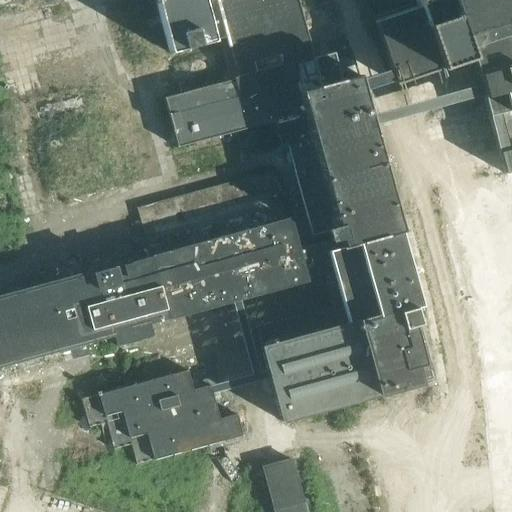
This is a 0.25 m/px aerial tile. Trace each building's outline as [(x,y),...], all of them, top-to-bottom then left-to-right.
[(154,0),(169,53),(226,38),(228,48),(229,48),(238,78),(163,98),(176,148),(273,122),(280,146),(282,145),(282,144),(290,142),(315,234),(327,231),(329,240),(316,244),(319,254),(320,253),(320,254),(318,254),(332,306),(255,327),(280,421),(432,379),(412,307),(420,305),(401,235),(398,236),(398,233),(401,232),(358,76),(348,48),(313,57),(304,26),(297,0),(154,0)] [(477,76),(503,173),(511,170),(511,0),(413,0),(416,7),(374,21),(396,84),(406,81),(470,59),(476,76),(477,76)] [(160,84),(164,95),(187,89),(184,77),(160,84)] [(242,133),(246,148),(258,145),(254,130),(242,133)] [(0,296),(0,365),(113,335),(116,346),(151,337),(148,323),(303,280),(274,171),(137,209),(140,220),(134,222),(143,252),(149,251),(151,258),(94,274),(93,271),(0,296)] [(88,428),(106,423),(113,450),(130,445),(136,465),(242,436),(236,414),(218,419),(209,385),(192,390),(187,370),(100,394),(99,391),(96,392),(96,395),(81,399),(88,428)] [(262,467),(274,511),(304,511),(291,460),(262,467)]
